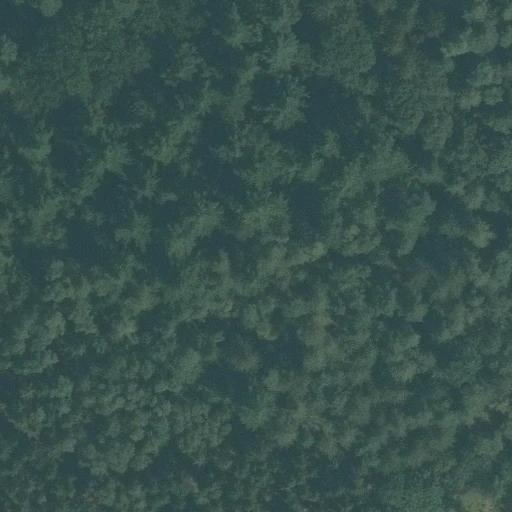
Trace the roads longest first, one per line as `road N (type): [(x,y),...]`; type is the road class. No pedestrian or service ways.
road 1 (unknown): [(511,147),(305,0)]
road 2 (track): [(367,511),(511,380)]
